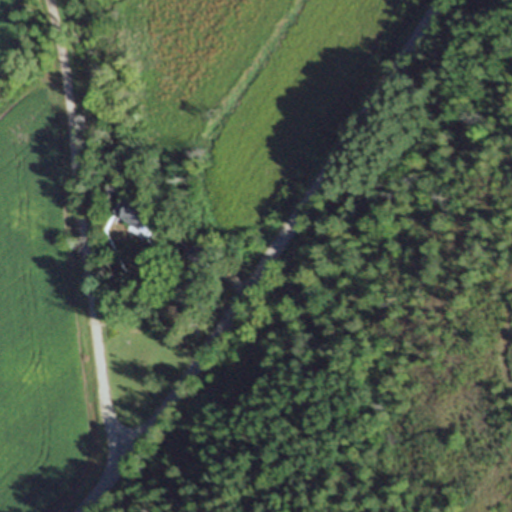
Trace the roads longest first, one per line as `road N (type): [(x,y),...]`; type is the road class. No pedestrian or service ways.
road 1 (residential): [(79,511),(201,356),(441,0)]
road 2 (residential): [(130,454),(107,418),(67,82),(49,0)]
